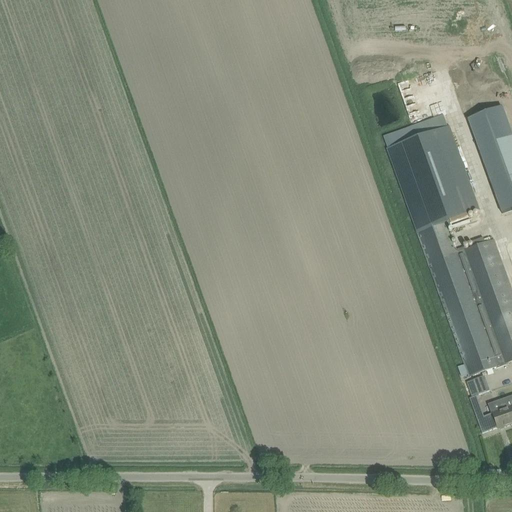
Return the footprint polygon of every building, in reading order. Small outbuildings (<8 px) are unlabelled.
[(511,151),(497,111),(463,123),(496,213),(511,207),(511,151)] [(449,127),(387,149),(469,378),(511,362),(511,291),(494,241),(459,253),(458,250),(455,251),(445,223),(479,211),(449,127)] [(472,398),(479,395),(473,380),(467,382),(472,398)] [(492,414),(495,421),(498,429),(498,430),(511,425),(511,406),(500,411),(500,410),(492,413),(492,414)] [(482,411),(475,414),(477,420),(482,435),(498,429),(495,421),(492,414),(484,417),(482,411)]
